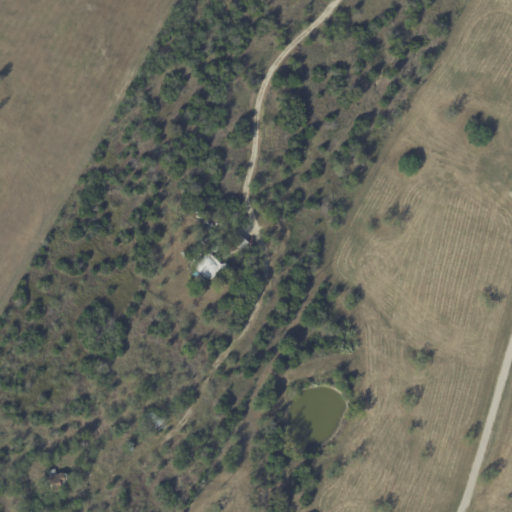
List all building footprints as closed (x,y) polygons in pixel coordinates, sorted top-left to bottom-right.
[(63,7),(67,0),(71,0),(74,2),(68,10),(63,7)] [(105,5),(107,0),(117,0),(116,3),(115,2),(111,9),(105,5)] [(75,26),(84,12),(90,16),(81,30),(75,26)] [(139,34),(146,37),(143,44),(136,40),(139,34)] [(432,128),(436,115),(441,116),(438,125),(441,126),(439,130),(432,128)] [(511,177),(510,185),(484,178),(488,163),(511,169),(511,177)] [(241,238),(247,242),(241,250),(234,245),(240,237),(241,238)] [(220,270),(210,281),(207,281),(196,271),(196,266),(205,255),(210,255),(220,264),(225,264),(225,269),(220,270)] [(195,271),(205,281),(200,286),(193,280),(194,278),(191,275),(195,271)] [(139,425),(147,412),(164,422),(157,435),(139,425)] [(218,453),(226,438),(235,443),(228,458),(218,453)] [(62,474),(65,483),(58,485),(60,492),(51,494),(47,478),(62,474)] [(222,511),(231,502),(235,506),(241,499),(248,507),(243,511),(222,511)]
